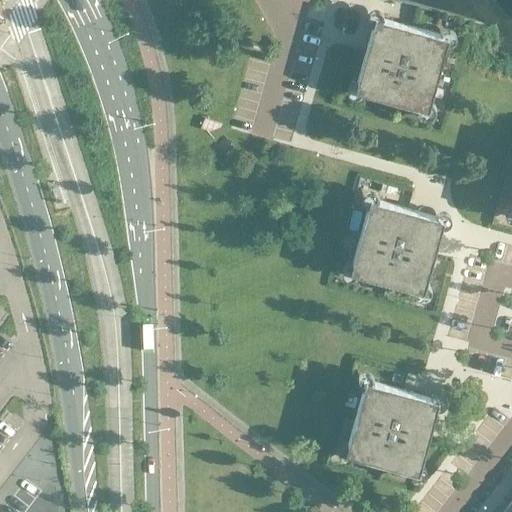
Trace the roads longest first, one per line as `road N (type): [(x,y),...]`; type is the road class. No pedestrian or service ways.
road 1 (secondary): [(151,511),(131,176),(114,103),(73,0)]
road 2 (secondary): [(0,106),(51,274),(81,511)]
road 3 (residential): [(263,130),(289,36),(269,0)]
